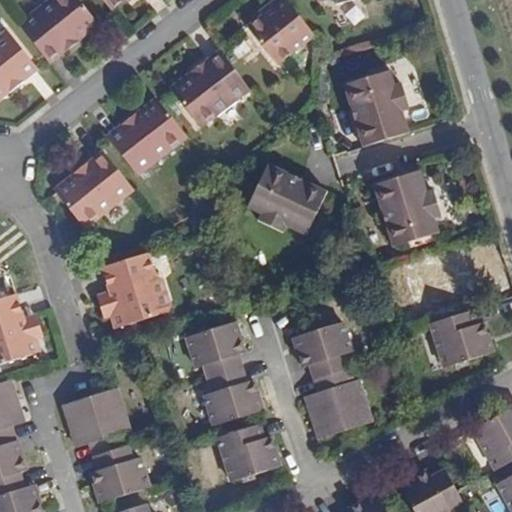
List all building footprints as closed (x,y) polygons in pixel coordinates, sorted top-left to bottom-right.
[(19,24),(47,61),(96,21),(78,0),(55,0),(34,17),(31,14),(19,24)] [(103,0),(110,9),(122,0),(103,0)] [(315,35),(286,0),(274,0),(270,4),(273,8),(263,16),(248,28),(277,65),(315,35)] [(273,8),(270,4),(260,12),(263,16),(273,8)] [(0,94),(36,67),(7,29),(0,35),(0,94)] [(234,68),(222,53),(173,92),(199,125),(235,97),(238,100),(251,90),(234,68)] [(364,147),(409,133),(402,112),(410,110),(402,84),(395,87),(390,72),(345,86),(364,147)] [(186,135),(159,101),(110,140),(138,176),(151,166),(149,163),(186,135)] [(134,191),(106,154),(57,192),(83,226),(119,198),(121,201),(134,191)] [(417,164),(372,179),(391,240),(436,225),(432,211),(439,208),(431,183),(424,185),(417,164)] [(265,224),(289,235),(292,229),(306,236),(326,193),(269,165),(248,208),(268,217),(265,224)] [(156,276),(149,253),(102,267),(110,292),(111,293),(116,292),(119,301),(108,304),(111,316),(115,329),(167,312),(171,305),(163,280),(156,276)] [(411,274),(424,316),(466,303),(463,292),(473,288),(463,258),(411,274)] [(104,318),(111,316),(108,304),(119,301),(116,292),(111,293),(110,292),(98,296),(104,318)] [(16,294),(0,299),(0,364),(41,352),(36,338),(33,327),(22,331),(19,322),(25,320),(24,318),(16,294)] [(33,327),(36,338),(43,336),(36,313),(24,318),(25,320),(19,322),(22,331),(33,327)] [(481,330),(477,316),(431,331),(444,373),(497,357),(488,327),(481,330)] [(309,385),(347,374),(343,358),(350,356),(341,326),(288,342),(296,372),(304,369),(309,385)] [(233,359),(242,357),(234,329),(179,346),(188,374),(195,372),(199,386),(237,374),(233,359)] [(242,388),(237,374),(199,386),(203,398),(196,401),(204,429),(257,413),(249,386),(242,388)] [(351,387),(347,374),(309,385),(313,397),(301,401),(314,443),(371,426),(359,384),(351,387)] [(0,435),(0,431),(11,427),(0,390),(0,389),(0,448),(4,448),(0,435)] [(52,413),(64,453),(78,449),(81,461),(119,450),(115,438),(121,436),(109,396),(52,413)] [(511,406),(469,430),(490,470),(511,457),(511,406)] [(259,443),(255,429),(208,444),(221,486),(275,470),(266,440),(259,443)] [(0,494),(8,492),(4,477),(12,474),(7,459),(4,448),(0,448),(0,494)] [(87,506),(94,504),(138,491),(130,463),(123,465),(119,450),(81,461),(86,476),(79,479),(87,506)] [(458,506),(439,471),(426,479),(422,472),(394,487),(398,495),(407,511),(454,511),(460,509),(458,506)] [(511,511),(511,476),(493,487),(507,511),(511,511)] [(0,511),(23,511),(17,490),(8,492),(0,494),(0,511)] [(375,511),(373,508),(365,494),(337,509),(338,511),(375,511)]
